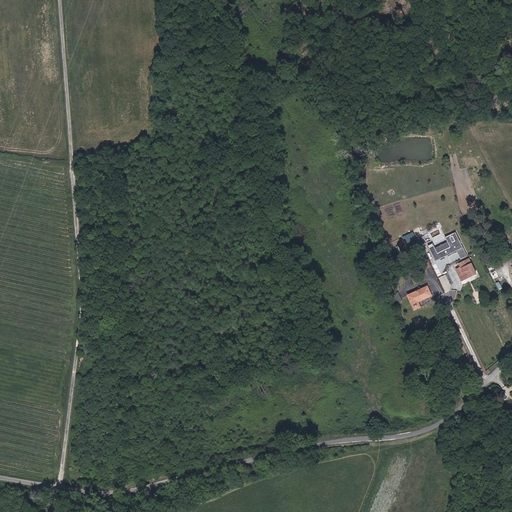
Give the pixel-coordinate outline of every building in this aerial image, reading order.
[(403,236),(408,246),(419,241),(414,231),(403,236)] [(448,242),(451,247),(439,253),(436,248),(434,243),(429,246),(434,256),(437,262),(454,253),(457,251),(456,250),(462,247),(455,233),(450,236),(446,238),(448,242)] [(429,246),(434,243),(429,234),(424,236),(429,246)] [(439,253),(451,247),(448,242),(436,248),(439,253)] [(471,264),(469,260),(463,249),(462,247),(456,250),(457,251),(456,252),(462,264),(459,265),(459,267),(460,269),(471,264)] [(459,267),(455,269),(461,281),(476,274),(471,264),(460,269),(459,267)] [(428,287),(409,296),(413,305),(419,302),(432,296),(428,287)]
